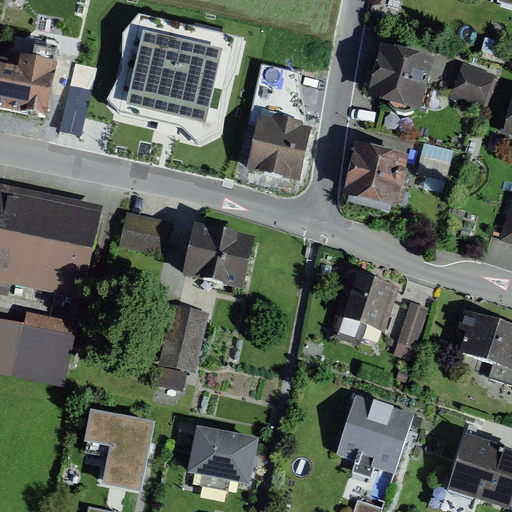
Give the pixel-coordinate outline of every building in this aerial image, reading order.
[(250,54),(162,35),(147,105),(235,123),(250,54)] [(438,64),(385,52),(372,103),(426,116),(438,64)] [(503,74),(467,63),(456,100),(492,111),(503,74)] [(60,83),(2,73),(0,81),(0,112),(53,121),(60,83)] [(254,110),(283,117),(289,91),(260,84),(254,110)] [(317,127),(267,115),(252,172),(303,185),(317,127)] [(460,151),(429,142),(421,171),(451,180),(460,151)] [(417,165),(361,149),(346,202),(402,218),(417,165)] [(108,211),(8,190),(0,230),(0,282),(90,301),(108,211)] [(511,202),(499,244),(511,248),(511,202)] [(178,223),(130,214),(124,245),(172,254),(178,223)] [(268,241),(205,224),(191,277),(254,293),(268,241)] [(402,287),(356,272),(340,319),(387,334),(402,287)] [(401,354),(421,357),(429,304),(410,301),(401,354)] [(86,324),(0,305),(0,370),(72,386),(86,324)] [(215,316),(170,305),(156,363),(201,375),(215,316)] [(511,321),(477,309),(462,351),(499,363),(493,378),(511,384),(511,321)] [(425,416),(364,394),(341,457),(403,479),(425,416)] [(163,429),(93,413),(85,444),(116,451),(106,491),(146,500),(163,429)] [(263,443),(203,430),(193,475),(253,489),(263,443)] [(511,511),(511,445),(472,434),(453,498),(504,511),(511,511)] [(107,466),(110,453),(91,449),(88,462),(107,466)] [(356,511),(385,511),(388,506),(362,497),(356,511)]
